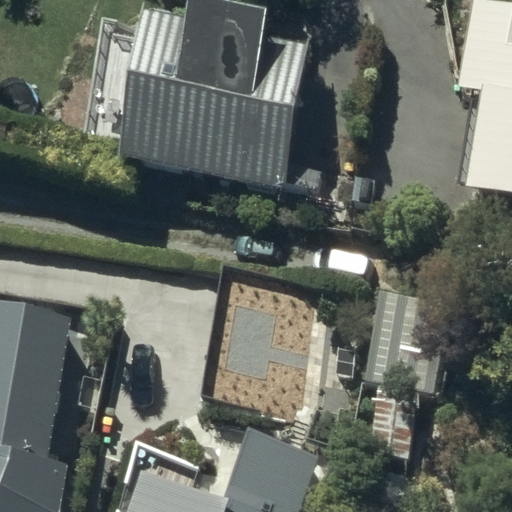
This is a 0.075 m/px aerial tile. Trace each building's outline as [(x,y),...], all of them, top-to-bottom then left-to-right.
[(196,10),(194,25),(146,17),(139,63),(98,57),(86,139),(129,145),(127,162),(287,186),(308,42),(272,36),(274,22),(196,10)] [(511,21),(476,16),(461,113),(476,115),(462,203),(470,204),(468,215),(511,221),(511,21)] [(441,318),(383,310),(368,414),(427,422),(441,318)] [(72,325),(0,312),(0,511),(62,511),(70,471),(47,467),(72,325)] [(222,508),(145,480),(133,511),(306,511),(327,458),(251,430),(222,508)]
